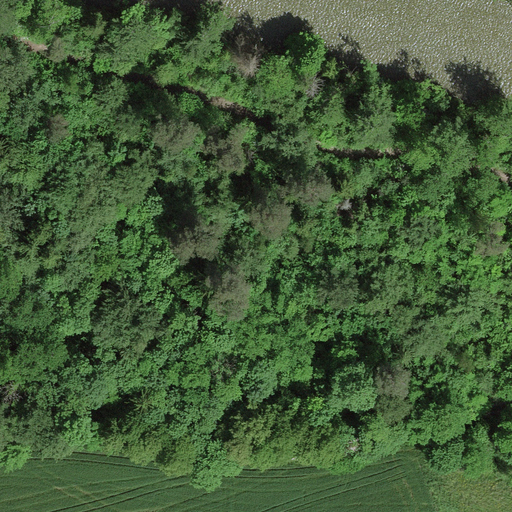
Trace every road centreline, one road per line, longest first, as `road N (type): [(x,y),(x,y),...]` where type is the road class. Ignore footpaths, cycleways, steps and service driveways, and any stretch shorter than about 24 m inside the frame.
road 1 (track): [(0,441),(288,456),(511,404)]
road 2 (track): [(0,323),(421,428)]
